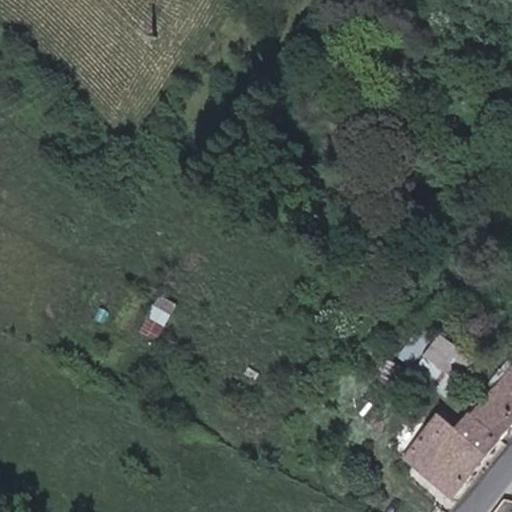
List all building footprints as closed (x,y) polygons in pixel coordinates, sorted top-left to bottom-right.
[(418,320),(409,331),(393,359),(396,360),(413,373),(426,384),(451,345),(418,320)] [(440,417),(470,441),(511,385),(511,374),(487,354),(485,358),(479,353),(467,370),(473,375),(468,381),(440,417)] [(381,374),(356,359),(346,378),(370,392),(381,374)] [(413,373),(396,360),(385,373),(402,386),(413,373)] [(473,375),(467,370),(462,377),(468,381),(473,375)] [(427,492),(470,441),(440,417),(426,436),(407,420),(384,454),(398,467),(392,474),(408,488),(414,480),(427,492)] [(378,462),(392,474),(398,467),(384,454),(378,462)] [(422,500),(427,492),(414,480),(408,488),(422,500)]
